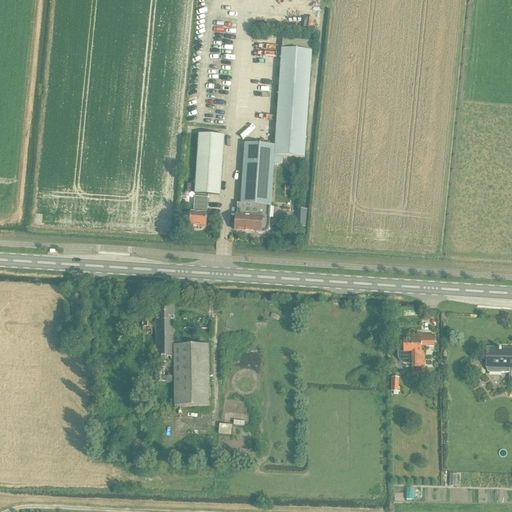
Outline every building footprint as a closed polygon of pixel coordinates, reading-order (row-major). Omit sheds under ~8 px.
[(282,51),(276,140),(305,142),(311,53),(282,51)] [(195,194),(220,196),(224,136),(199,135),(195,194)] [(245,144),(241,204),(271,206),(274,164),(282,164),(282,156),(304,158),(305,142),(276,140),(275,146),(245,144)] [(207,202),(207,198),(194,197),(193,213),(191,213),(190,225),(206,226),(207,214),(206,214),(207,202)] [(241,204),(237,204),(235,231),(255,232),(256,233),(259,233),(260,233),(263,233),(265,232),(267,232),(268,230),(269,229),(269,227),(271,206),(241,204)] [(298,209),(297,226),(304,226),(306,209),(298,209)] [(71,304),(72,324),(83,324),(82,304),(71,304)] [(143,319),(144,363),(156,363),(156,383),(175,383),(175,407),(210,407),(209,346),(208,319),(186,319),(186,320),(183,320),(183,347),(175,346),(174,306),(155,306),(155,319),(143,319)] [(412,368),(425,368),(425,353),(422,353),(422,347),(434,347),(434,336),(421,336),(421,340),(397,340),(397,356),(398,358),(398,360),(400,362),(402,363),(404,365),(406,365),(409,365),(411,365),(412,368)] [(486,373),(501,373),(501,372),(509,373),(509,370),(511,370),(511,350),(501,350),(501,348),(499,348),(487,348),(486,367),(486,373)] [(399,388),(399,378),(391,378),(391,392),(400,393),(400,388),(399,388)]
